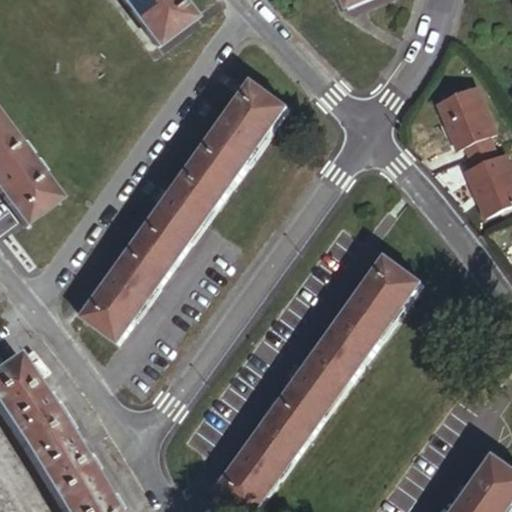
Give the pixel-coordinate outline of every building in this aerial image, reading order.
[(111,0),(149,49),(184,22),(167,0),(111,0)] [(335,0),(341,13),(371,0),(335,0)] [(76,326),(111,351),(280,115),(245,90),(76,326)] [(459,152),(464,163),(486,154),(482,142),(489,139),(471,94),(432,110),(451,156),(459,152)] [(0,210),(15,230),(50,203),(0,135),(0,210)] [(477,221),(511,207),(511,196),(498,162),(491,165),(486,154),(464,163),(469,175),(460,178),(477,221)] [(210,499),(227,511),(254,511),(415,292),(381,266),(210,499)] [(0,409),(33,459),(69,435),(28,371),(0,390),(0,409)] [(65,511),(86,511),(108,499),(69,435),(33,459),(65,511)] [(455,511),(507,511),(511,506),(511,480),(490,464),(455,511)] [(115,511),(108,499),(86,511),(115,511)]
